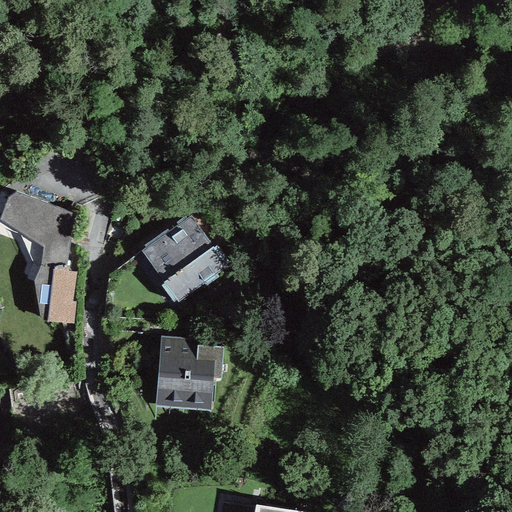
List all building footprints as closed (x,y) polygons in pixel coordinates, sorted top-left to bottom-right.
[(426,64),(402,64),(402,85),(426,85),(426,64)] [(67,157),(100,168),(115,124),(82,112),(67,157)] [(74,214),(16,192),(6,197),(0,214),(0,219),(42,246),(40,264),(33,279),(39,314),(47,320),(73,322),(75,301),(72,301),(76,272),(67,271),(68,261),(67,260),(74,214)] [(227,265),(190,215),(142,250),(177,300),(227,265)] [(197,338),(160,335),(155,406),(210,410),(213,377),(220,378),(223,346),(196,344),(197,338)] [(308,511),(255,503),(253,511),(308,511)]
